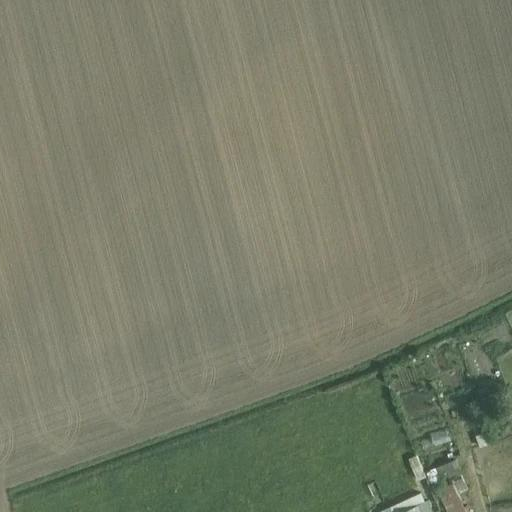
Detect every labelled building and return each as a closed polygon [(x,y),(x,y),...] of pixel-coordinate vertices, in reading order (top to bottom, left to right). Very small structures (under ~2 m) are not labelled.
[(494,335),(483,339),(492,367),(503,363),(494,335)] [(414,422),(415,425),(431,418),(424,402),(395,415),(401,428),(414,422)] [(473,449),(478,460),(493,454),(489,443),(473,449)] [(451,451),(458,468),(466,464),(459,447),(451,451)] [(454,505),(465,501),(455,473),(444,477),(454,505)] [(424,483),(432,503),(443,499),(435,479),(424,483)] [(421,493),(379,511),(434,511),(428,500),(426,500),(421,493)]
